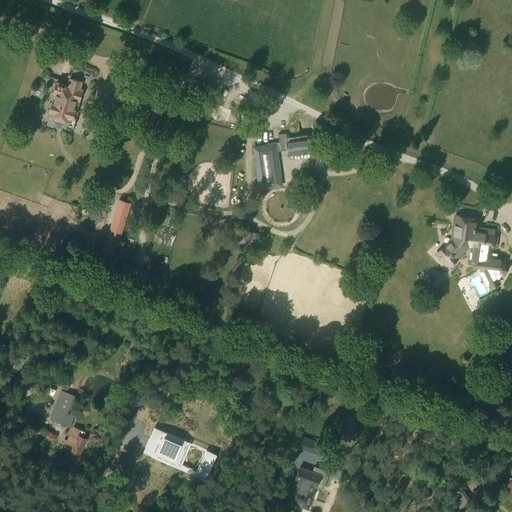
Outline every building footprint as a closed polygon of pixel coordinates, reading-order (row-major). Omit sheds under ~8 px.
[(57,81),(47,116),(72,123),(73,119),(75,120),(83,91),(82,91),(84,81),(70,77),(68,84),(57,81)] [(253,163),(250,163),(254,187),(270,186),(270,183),(287,184),(288,175),(279,174),(275,149),(286,148),(287,154),(308,151),(306,135),(299,136),(298,134),(284,135),(284,132),(276,132),(276,139),(251,143),(253,163)] [(110,240),(105,254),(114,257),(132,204),(120,200),(107,239),(110,240)] [(98,206),(88,210),(91,219),(101,216),(98,206)] [(446,244),(436,254),(449,267),(459,257),(458,256),(469,244),(471,245),(468,262),(484,265),(487,249),(492,250),(492,246),(497,247),(498,236),(494,235),(494,232),(475,229),(477,219),(457,215),(456,224),(455,224),(453,233),(454,233),(451,242),(450,241),(447,245),(446,244)] [(33,372),(26,383),(38,390),(44,379),(33,372)] [(59,400),(56,407),(70,413),(79,393),(65,386),(59,400)] [(55,407),(51,420),(70,427),(75,415),(70,413),(56,407),(55,407)] [(74,427),(65,446),(80,453),(87,438),(82,436),(84,431),(74,427)] [(163,437),(157,451),(174,459),(180,444),(163,437)] [(321,455),(324,447),(324,445),(309,439),(309,440),(306,450),(321,455)] [(372,448),(366,455),(372,460),(377,453),(372,448)] [(215,455),(207,451),(197,473),(206,477),(215,455)] [(294,481),(286,502),(289,503),(289,504),(296,506),(296,505),(305,508),(311,493),(310,493),(313,487),(314,488),(318,475),(298,468),(293,480),(294,481)] [(455,483),(445,490),(459,508),(468,500),(455,483)]
